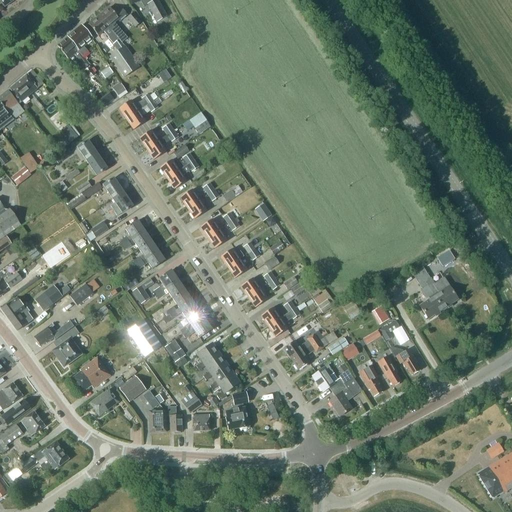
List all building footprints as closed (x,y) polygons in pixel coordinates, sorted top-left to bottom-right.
[(143,7),(148,4),(157,22),(167,17),(158,0),(128,0),(131,5),(140,1),(143,7)] [(99,16),(119,39),(124,35),(120,29),(118,31),(112,24),(118,20),(119,22),(126,16),(120,10),(114,14),(109,8),(99,16)] [(141,23),(133,13),(127,19),(135,28),(141,23)] [(113,44),(119,39),(99,16),(89,24),(98,36),(104,31),(110,38),(109,38),(113,44)] [(82,25),(68,37),(79,50),(78,51),(86,61),(87,59),(84,55),(88,52),(83,47),(93,39),(82,25)] [(79,50),(68,37),(57,45),(69,59),(74,55),(85,69),(90,65),(86,61),(78,51),(79,50)] [(125,47),(124,47),(119,41),(114,45),(118,51),(109,57),(116,67),(124,78),(139,68),(131,56),(125,47)] [(96,75),(90,67),(85,71),(91,79),(96,75)] [(156,75),(161,83),(169,79),(164,70),(156,75)] [(9,88),(21,102),(43,84),(32,71),(27,75),(27,74),(9,88)] [(182,83),(177,85),(181,91),(181,90),(182,92),(183,94),(187,91),(182,83)] [(112,88),(117,97),(126,92),(121,84),(119,85),(118,84),(112,88)] [(0,130),(13,120),(24,112),(7,91),(0,96),(0,130)] [(153,101),(148,94),(142,98),(144,101),(135,107),(131,100),(119,109),(126,119),(139,111),(147,105),(153,101)] [(147,105),(152,112),(158,108),(156,104),(154,102),(153,101),(147,105)] [(147,105),(139,111),(142,117),(150,112),(150,113),(152,112),(147,105)] [(126,119),(134,130),(146,122),(142,117),(139,111),(126,119)] [(200,113),(189,121),(198,135),(210,127),(200,113)] [(163,129),(168,135),(174,131),(169,125),(163,129)] [(159,141),(151,130),(139,138),(147,149),(159,141)] [(147,149),(154,159),(166,151),(162,146),(171,140),(172,142),(178,138),(174,131),(168,135),(159,141),(147,149)] [(173,152),(185,144),(181,138),(169,146),(173,152)] [(78,148),(88,162),(97,155),(88,142),(78,148)] [(174,153),(178,158),(188,152),(184,146),(174,153)] [(194,161),(190,154),(182,159),(183,161),(176,166),(172,160),(160,168),(167,179),(194,161)] [(107,169),(97,155),(88,162),(97,176),(107,169)] [(194,161),(167,179),(174,190),(186,181),(183,176),(191,170),(192,171),(198,167),(194,161)] [(211,171),(215,177),(222,173),(217,167),(211,171)] [(17,186),(30,175),(24,168),(10,179),(17,186)] [(68,182),(80,174),(77,170),(65,178),(68,182)] [(123,193),(114,179),(104,186),(113,199),(123,193)] [(86,181),(78,186),(76,188),(79,194),(89,187),(86,181)] [(67,189),(62,182),(57,185),(62,192),(67,189)] [(99,183),(79,197),(66,205),(70,210),(102,189),(99,183)] [(214,190),(209,183),(203,188),(208,194),(214,190)] [(199,200),(192,189),(180,198),(187,209),(199,200)] [(214,190),(208,194),(213,201),(219,197),(214,190)] [(222,196),(226,202),(235,196),(231,190),(222,196)] [(132,207),(123,193),(113,199),(115,202),(110,206),(117,217),(132,207)] [(199,200),(187,209),(195,219),(207,211),(203,206),(205,204),(202,199),(199,200)] [(0,202),(0,240),(20,225),(9,209),(5,209),(0,202)] [(271,216),(263,204),(254,210),(262,222),(271,216)] [(224,217),(228,224),(234,220),(230,213),(224,217)] [(208,238),(220,230),(222,228),(219,223),(216,225),(212,219),(200,228),(208,238)] [(228,224),(233,231),(239,227),(234,220),(228,224)] [(144,231),(138,221),(125,230),(129,235),(120,242),(123,246),(144,231)] [(82,222),(79,224),(85,234),(88,232),(82,222)] [(103,222),(90,231),(91,232),(96,238),(96,239),(108,230),(103,222)] [(221,232),(220,230),(208,238),(215,249),(227,241),(223,235),(227,233),(224,230),(221,232)] [(151,241),(144,231),(123,246),(125,250),(135,243),(139,249),(151,241)] [(91,232),(86,236),(90,242),(96,238),(91,232)] [(0,252),(11,244),(6,237),(0,241),(0,252)] [(97,243),(100,247),(108,242),(105,237),(97,243)] [(158,251),(151,241),(139,249),(143,255),(134,262),(136,265),(158,251)] [(108,242),(99,248),(104,255),(113,249),(108,242)] [(280,242),(269,250),(273,256),(284,248),(280,242)] [(255,250),(250,243),(244,247),(249,254),(255,250)] [(228,268),(240,260),(244,257),(240,252),(236,254),(232,249),(221,257),(228,268)] [(436,256),(441,265),(453,258),(448,249),(436,256)] [(249,254),(253,260),(259,256),(255,250),(249,254)] [(136,265),(139,269),(148,263),(152,269),(165,261),(158,251),(136,265)] [(264,265),(269,271),(279,264),(275,258),(264,265)] [(228,268),(235,278),(247,270),(244,265),(247,263),(245,260),(242,262),(240,260),(228,268)] [(35,272),(39,278),(50,271),(45,264),(35,272)] [(426,274),(422,267),(412,274),(416,280),(426,274)] [(301,279),(306,275),(303,270),(298,274),(301,279)] [(178,280),(172,271),(159,280),(163,286),(154,291),(156,295),(178,280)] [(5,281),(10,289),(22,280),(17,273),(5,281)] [(275,279),(270,273),(264,277),(269,283),(275,279)] [(426,274),(416,280),(420,286),(425,283),(430,280),(426,274)] [(294,277),(283,284),(287,290),(298,283),(294,277)] [(126,292),(138,284),(133,278),(122,286),(126,292)] [(241,287),(248,297),(260,289),(262,287),(259,282),(256,284),(253,278),(241,287)] [(269,283),(273,290),(279,286),(275,279),(269,283)] [(432,294),(443,310),(457,301),(448,287),(443,279),(434,285),(430,280),(425,283),(428,287),(429,289),(432,294)] [(156,295),(159,299),(168,293),(172,299),(185,290),(178,280),(156,295)] [(85,284),(69,297),(77,307),(93,294),(85,284)] [(305,290),(301,284),(291,291),(294,297),(303,291),(305,290)] [(34,301),(43,312),(62,298),(53,286),(34,301)] [(66,286),(58,292),(62,297),(70,291),(66,286)] [(132,292),(139,302),(147,296),(141,286),(132,292)] [(263,287),(260,289),(248,297),(255,308),(267,300),(263,294),(266,292),(263,287)] [(428,320),(443,310),(432,294),(429,289),(428,287),(422,290),(420,291),(425,299),(428,298),(429,300),(426,302),(419,306),(428,320)] [(172,299),(179,308),(192,300),(185,290),(172,299)] [(322,314),(332,307),(322,293),(316,297),(321,304),(317,307),(322,314)] [(23,316),(20,313),(17,308),(22,304),(18,298),(2,310),(17,331),(33,320),(28,312),(23,316)] [(170,315),(172,319),(181,313),(185,318),(198,310),(192,300),(179,308),(176,311),(170,315)] [(295,309),(291,302),(284,306),(289,313),(295,309)] [(353,303),(343,309),(350,320),(360,314),(353,303)] [(104,306),(98,311),(103,318),(109,313),(104,306)] [(380,325),(388,320),(381,307),(373,312),(380,325)] [(268,327),(280,319),(273,308),(261,316),(268,327)] [(295,309),(289,313),(280,319),(268,327),(275,337),(287,329),(284,324),(292,318),(293,319),(299,315),(295,309)] [(185,318),(189,324),(180,331),(183,335),(205,320),(198,310),(185,318)] [(170,315),(162,320),(165,324),(172,319),(170,315)] [(337,321),(334,315),(323,323),(326,328),(337,321)] [(144,357),(161,346),(144,320),(127,331),(144,357)] [(205,320),(183,335),(186,338),(195,332),(199,338),(212,329),(205,320)] [(380,331),(386,341),(392,338),(389,333),(399,328),(396,322),(380,331)] [(37,345),(39,345),(40,346),(46,342),(48,344),(55,338),(56,339),(61,336),(58,331),(56,332),(53,328),(54,327),(53,325),(34,338),(36,340),(35,343),(37,345)] [(52,351),(64,368),(82,355),(71,340),(79,334),(75,328),(62,337),(65,342),(52,351)] [(283,348),(290,359),(318,340),(325,336),(322,331),(319,333),(318,331),(307,339),(308,341),(299,347),(295,340),(283,348)] [(332,332),(325,337),(323,338),(327,345),(336,338),(337,338),(332,332)] [(374,334),(366,339),(369,344),(377,340),(374,334)] [(318,340),(290,359),(297,370),(309,361),(305,355),(314,350),(316,352),(327,345),(323,338),(325,337),(325,336),(318,340)] [(359,341),(370,360),(377,356),(371,346),(370,347),(365,338),(359,341)] [(339,341),(327,349),(332,356),(344,348),(339,341)] [(165,348),(176,363),(185,356),(180,349),(177,352),(170,343),(165,348)] [(219,353),(212,343),(196,354),(202,362),(195,366),(199,371),(205,367),(203,364),(219,353)] [(353,344),(341,351),(348,362),(359,354),(353,344)] [(408,351),(397,357),(400,363),(402,362),(406,369),(408,368),(412,375),(419,371),(414,362),(415,361),(412,356),(411,357),(408,351)] [(210,374),(226,363),(219,353),(203,364),(205,367),(209,372),(202,376),(206,381),(212,377),(210,374)] [(120,370),(127,379),(136,373),(133,369),(143,362),(139,356),(120,370)] [(385,372),(383,373),(387,380),(389,379),(393,386),(400,382),(395,373),(397,372),(388,357),(379,362),(385,372)] [(83,368),(81,370),(82,372),(73,378),(82,392),(92,386),(94,389),(110,377),(97,358),(90,363),(83,368)] [(176,364),(178,367),(186,362),(183,358),(176,364)] [(226,363),(210,374),(212,377),(216,382),(209,386),(213,391),(219,387),(217,384),(233,373),(226,363)] [(329,388),(332,392),(353,378),(349,372),(338,380),(328,366),(312,377),(322,392),(329,388)] [(366,383),(365,384),(368,391),(370,390),(374,397),(382,392),(376,383),(378,382),(375,378),(378,377),(371,366),(360,373),(366,383)] [(220,401),(226,397),(224,394),(240,383),(233,373),(217,384),(219,387),(223,392),(216,396),(220,401)] [(121,389),(130,401),(146,390),(138,377),(121,389)] [(332,392),(335,397),(329,402),(339,417),(352,408),(347,401),(362,391),(353,378),(332,392)] [(22,397),(12,383),(0,392),(0,407),(3,411),(22,397)] [(187,385),(183,388),(188,395),(192,392),(187,385)] [(109,390),(105,393),(90,403),(99,416),(118,403),(109,390)] [(149,391),(142,396),(147,402),(153,397),(149,391)] [(201,405),(193,393),(181,401),(190,413),(201,405)] [(234,403),(231,404),(233,410),(225,412),(227,418),(226,419),(228,430),(240,428),(240,429),(242,429),(243,430),(246,430),(248,427),(249,427),(245,408),(243,408),(242,402),(247,400),(245,393),(232,396),(234,403)] [(214,398),(209,402),(212,407),(218,403),(214,398)] [(27,404),(24,399),(1,416),(8,424),(17,418),(18,418),(31,409),(30,407),(30,406),(28,403),(27,404)] [(128,408),(123,412),(129,420),(135,416),(128,408)] [(171,416),(171,432),(182,432),(182,416),(175,416),(175,408),(168,408),(168,416),(171,416)] [(149,411),(150,433),(166,432),(166,411),(149,411)] [(44,426),(34,413),(22,422),(32,435),(44,426)] [(193,415),(193,432),(210,431),(210,415),(193,415)] [(0,436),(0,439),(5,446),(22,434),(16,425),(0,436)] [(34,456),(45,471),(52,466),(55,470),(68,460),(56,442),(42,452),(41,451),(34,456)] [(485,451),(491,460),(503,452),(498,443),(485,451)] [(511,453),(477,475),(492,499),(503,493),(504,494),(511,488),(511,453)] [(18,468),(23,474),(35,465),(30,458),(18,468)]
